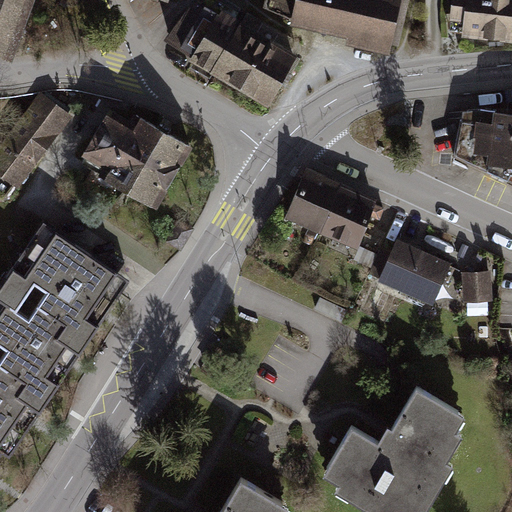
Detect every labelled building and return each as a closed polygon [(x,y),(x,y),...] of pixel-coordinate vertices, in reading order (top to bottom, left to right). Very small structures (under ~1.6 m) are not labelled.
[(0,0),(0,51),(13,56),(34,0),(0,0)] [(406,0),(295,0),(290,28),(398,47),(406,0)] [(511,0),(451,0),(447,31),(511,38),(511,0)] [(213,76),(242,26),(196,1),(165,43),(191,59),(189,63),(213,76)] [(299,60),(242,26),(213,76),(270,109),(299,60)] [(59,135),(72,118),(41,94),(0,148),(0,175),(18,189),(32,170),(59,135)] [(511,177),(511,107),(492,106),(477,106),(461,108),(453,152),(511,177)] [(142,119),(135,132),(108,116),(80,163),(107,178),(104,183),(157,213),(194,149),(142,119)] [(338,183),(305,169),(286,214),(320,228),(338,183)] [(374,198),(338,183),(320,228),(356,242),(374,198)] [(0,281),(91,345),(130,288),(40,225),(0,281)] [(454,264),(396,240),(379,282),(437,306),(454,264)] [(488,271),(462,273),(464,299),(490,297),(488,271)] [(0,367),(50,402),(91,345),(0,281),(0,367)] [(10,459),(50,402),(0,367),(0,452),(1,453),(10,459)] [(374,439),(347,423),(320,468),(341,480),(337,487),(380,511),(412,511),(413,511),(412,511),(423,511),(453,462),(440,455),(465,413),(418,385),(393,427),(384,422),(381,427),(374,439)] [(284,511),(289,504),(242,476),(221,511),(284,511)]
